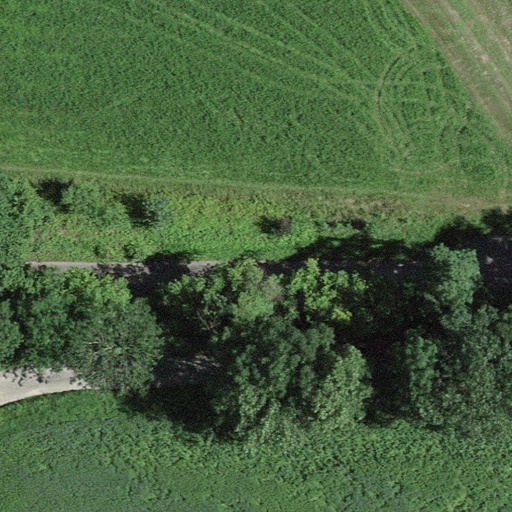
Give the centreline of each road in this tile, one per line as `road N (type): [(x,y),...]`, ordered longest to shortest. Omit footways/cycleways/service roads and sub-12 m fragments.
road 1 (track): [(0,387),(39,373),(341,354),(511,324)]
road 2 (unclassified): [(0,278),(511,268)]
